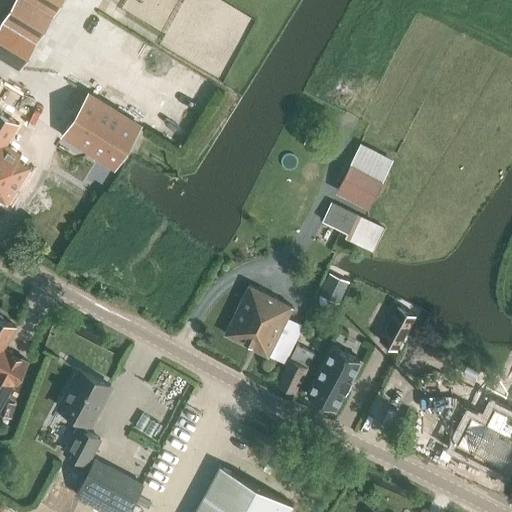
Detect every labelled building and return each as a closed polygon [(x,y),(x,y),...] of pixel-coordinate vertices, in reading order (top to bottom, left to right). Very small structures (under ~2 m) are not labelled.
[(0,58),(20,71),(49,25),(65,0),(18,0),(0,28),(0,58)] [(63,134),(91,151),(116,166),(141,125),(89,93),(63,134)] [(13,205),(34,170),(22,163),(25,157),(10,148),(22,128),(0,114),(0,199),(1,198),(13,205)] [(370,209),(395,159),(362,143),(338,193),(370,209)] [(385,227),(358,214),(332,201),(323,220),(349,232),(347,236),(374,250),(385,227)] [(323,287),(343,297),(350,281),(331,272),(323,287)] [(286,363),(304,325),(289,317),(294,306),(249,285),(225,334),(269,355),(270,355),(286,363)] [(398,305),(380,339),(398,349),(416,314),(398,305)] [(29,361),(5,348),(16,326),(0,317),(0,408),(15,381),(17,382),(29,361)] [(297,343),(278,382),(296,391),(315,352),(297,343)] [(333,344),(307,393),(336,409),(362,359),(333,344)] [(127,511),(143,484),(91,456),(101,438),(88,431),(112,384),(80,368),(59,407),(82,419),(79,427),(78,426),(65,451),(92,466),(77,494),(111,511),(127,511)] [(470,419),(456,447),(501,470),(511,448),(511,439),(511,437),(511,421),(493,412),(485,427),(470,419)] [(288,511),(293,504),(221,465),(195,511),(288,511)]
